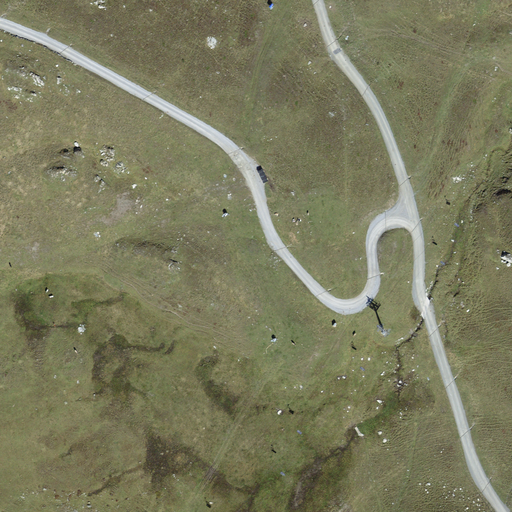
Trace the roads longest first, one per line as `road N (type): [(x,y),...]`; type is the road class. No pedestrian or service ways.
road 1 (track): [(403,214),(375,232),(367,297),(350,307),(335,304),(278,244),(234,151),(0,22)]
road 2 (track): [(403,214),(416,232),(419,286),(469,449),(502,511)]
road 3 (track): [(317,0),(330,40),(386,132),(403,214)]
